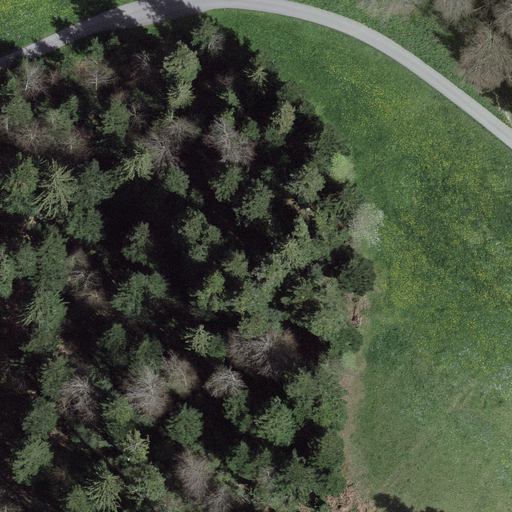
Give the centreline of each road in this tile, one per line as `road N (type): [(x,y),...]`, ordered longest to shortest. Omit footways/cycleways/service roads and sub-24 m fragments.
road 1 (track): [(511,138),(373,37),(297,10),(228,0)]
road 2 (track): [(201,0),(117,17),(0,64)]
